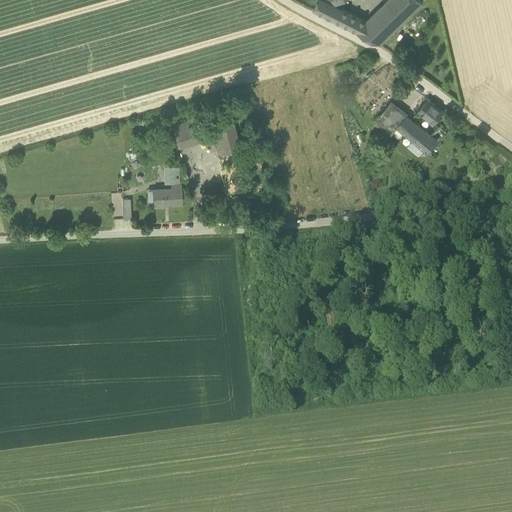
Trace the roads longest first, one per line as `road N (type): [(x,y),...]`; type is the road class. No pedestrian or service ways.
road 1 (unclassified): [(0,240),(280,227),(511,205)]
road 2 (unclassified): [(283,0),(377,49),(511,152)]
